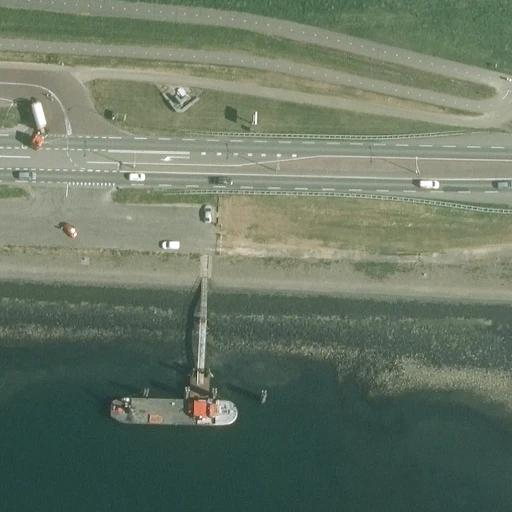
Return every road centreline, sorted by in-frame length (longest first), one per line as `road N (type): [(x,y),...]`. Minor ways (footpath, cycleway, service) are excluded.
road 1 (primary): [(511,155),(0,141)]
road 2 (primary): [(0,175),(511,186)]
road 3 (track): [(511,254),(390,261),(205,252)]
